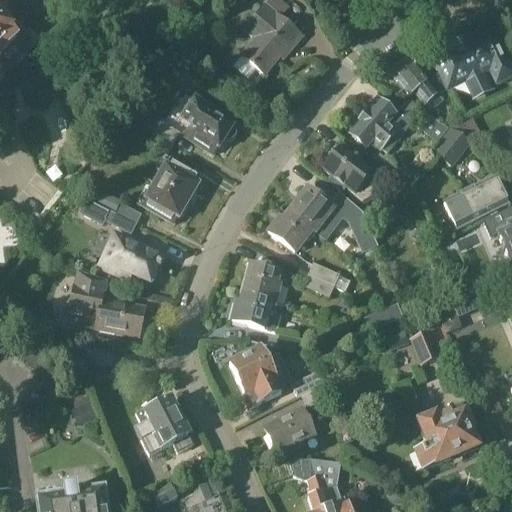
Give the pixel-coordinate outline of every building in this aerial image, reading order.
[(0,0),(0,54),(16,40),(8,32),(9,31),(0,22),(0,12),(3,10),(0,7),(1,5),(1,0),(0,0)] [(289,54),(302,39),(280,21),(289,10),(277,0),(271,0),(265,8),(264,8),(244,32),(255,42),(241,60),(264,79),(286,52),(289,54)] [(433,60),(441,77),(448,92),(466,84),(481,76),(490,72),(497,86),(511,78),(511,77),(492,36),(486,39),(484,35),(433,60)] [(171,57),(180,64),(187,56),(179,48),(171,57)] [(392,77),(398,84),(398,85),(404,91),(410,98),(415,94),(423,103),(431,112),(443,102),(439,97),(448,92),(441,77),(428,83),(411,61),(392,77)] [(398,85),(398,84),(388,92),(397,97),(404,91),(398,85)] [(234,130),(232,129),(207,113),(208,112),(194,102),(180,126),(189,131),(184,139),(215,158),(224,143),(225,143),(226,144),(228,144),(230,144),(232,143),(233,142),(234,142),(235,140),(236,139),(236,137),(236,136),(236,135),(236,134),(236,133),(235,131),(234,130)] [(407,103),(401,110),(411,119),(418,111),(407,103)] [(362,126),(351,138),(366,150),(370,145),(380,153),(397,134),(388,125),(394,118),(380,106),(369,118),(368,117),(361,124),(362,126)] [(136,111),(131,119),(156,135),(161,126),(136,111)] [(448,131),(424,116),(415,128),(436,146),(448,131)] [(156,135),(174,146),(179,138),(161,126),(156,135)] [(451,170),(470,146),(450,130),(431,154),(451,170)] [(174,146),(156,135),(150,145),(168,156),(174,146)] [(378,179),(372,175),(341,150),(323,174),(333,182),(330,186),(340,194),(343,190),(362,205),(385,192),(388,194),(391,191),(398,196),(404,189),(383,173),(378,179)] [(159,175),(153,184),(191,205),(196,195),(195,192),(201,183),(164,161),(156,174),(159,175)] [(394,180),(407,191),(418,179),(403,168),(394,180)] [(497,214),(508,208),(495,182),(443,207),(456,234),(491,217),(492,219),(498,216),(497,214)] [(183,218),(191,205),(153,184),(147,194),(145,193),(137,206),(174,228),(179,219),(183,218)] [(307,193),(289,216),(311,234),(324,243),(342,220),(307,193)] [(102,199),(98,207),(112,215),(116,206),(102,199)] [(117,218),(136,228),(141,218),(122,209),(117,218)] [(117,218),(109,214),(104,225),(131,238),(136,228),(117,218)] [(311,234),(289,216),(283,224),(279,221),(268,236),(294,256),(311,234)] [(510,266),(511,264),(511,225),(508,227),(506,223),(486,232),(490,241),(498,238),(510,266)] [(165,260),(118,238),(110,257),(102,272),(128,284),(131,277),(153,287),(165,260)] [(314,266),(308,278),(333,290),(339,278),(314,266)] [(243,297),(275,306),(279,289),(275,288),(278,277),(250,270),(243,297)] [(107,285),(88,278),(76,274),(67,316),(97,321),(95,332),(140,340),(145,312),(115,307),(116,303),(102,301),(103,296),(107,285)] [(459,289),(465,304),(499,289),(493,274),(459,289)] [(333,290),(308,278),(303,288),(328,301),(333,290)] [(275,306),(243,297),(240,308),(236,306),(231,325),(275,336),(280,319),(268,316),(270,306),(275,307),(275,306)] [(396,309),(383,315),(388,326),(401,320),(396,309)] [(437,316),(445,337),(460,331),(452,310),(437,316)] [(403,333),(383,341),(389,356),(409,347),(403,333)] [(430,336),(409,344),(419,371),(440,362),(430,336)] [(275,349),(302,356),(305,344),(278,337),(275,349)] [(86,350),(83,366),(111,370),(113,354),(86,350)] [(250,412),(281,397),(261,354),(229,369),(250,412)] [(296,401),(300,399),(325,388),(316,375),(290,388),(296,401)] [(325,388),(300,399),(306,412),(329,401),(325,388)] [(501,414),(493,394),(476,401),(484,421),(501,414)] [(143,413),(135,417),(141,429),(143,428),(148,439),(140,443),(149,460),(172,448),(176,456),(191,448),(187,440),(188,440),(170,404),(153,412),(151,407),(142,412),(143,413)] [(90,406),(71,413),(78,431),(97,423),(90,406)] [(421,475),(476,453),(469,435),(472,434),(462,409),(441,417),(443,421),(436,424),(434,420),(416,427),(426,451),(414,456),(421,475)] [(276,457),(314,438),(301,413),(264,432),(276,457)] [(511,447),(511,448),(509,443),(494,449),(503,472),(511,468),(511,447)] [(327,511),(311,464),(289,465),(294,481),(308,485),(313,500),(308,502),(311,511),(331,511),(332,511),(327,511)] [(323,465),(311,464),(327,511),(332,511),(331,511),(348,511),(345,501),(340,503),(337,492),(335,493),(340,467),(323,465)] [(168,511),(166,506),(177,501),(170,488),(153,497),(159,511),(168,511)] [(56,502),(38,505),(39,511),(104,511),(102,496),(84,498),(83,490),(55,494),(56,502)]
